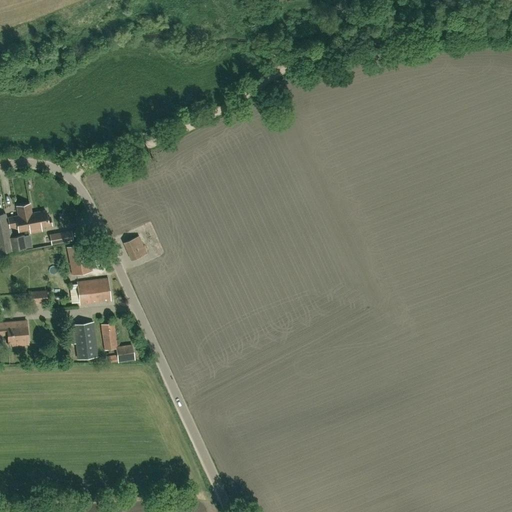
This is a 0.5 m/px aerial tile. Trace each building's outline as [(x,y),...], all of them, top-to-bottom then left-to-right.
[(9,217),(10,227),(18,225),(19,231),(30,229),(31,232),(42,230),(41,227),(52,225),(50,216),(47,217),(46,210),(32,213),(30,203),(17,206),(19,215),(9,217)] [(0,252),(26,248),(24,238),(23,235),(10,237),(6,212),(0,213),(0,252)] [(52,243),(73,239),(71,231),(50,235),(52,243)] [(126,241),(134,259),(146,254),(138,236),(126,241)] [(72,275),(92,271),(86,243),(66,247),(72,275)] [(80,304),(111,300),(108,277),(77,281),(80,304)] [(30,303),(47,302),(46,290),(29,291),(30,303)] [(77,358),(97,355),(93,322),(73,325),(77,358)] [(13,328),(13,323),(0,324),(0,336),(5,336),(6,343),(17,342),(17,346),(26,345),(25,327),(13,328)] [(132,346),(117,348),(113,323),(101,324),(105,349),(116,348),(118,362),(134,359),(132,346)]
